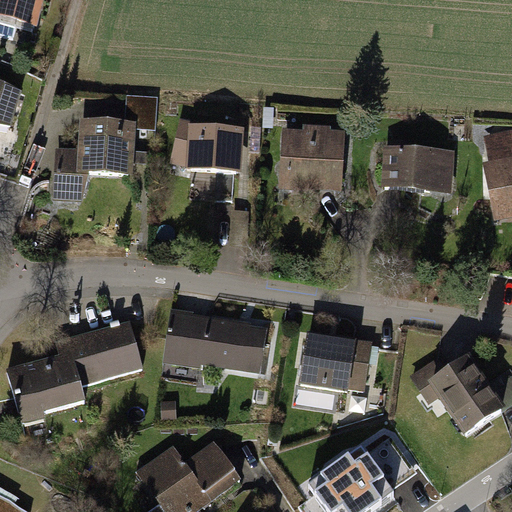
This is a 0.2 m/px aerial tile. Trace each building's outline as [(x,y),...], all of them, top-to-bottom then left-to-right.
[(0,0),(0,21),(30,29),(37,0),(0,0)] [(0,80),(0,125),(21,133),(35,94),(0,80)] [(131,119),(77,121),(78,151),(52,152),(53,190),(82,189),(82,172),(133,170),(131,119)] [(245,126),(176,127),(177,178),(246,177),(245,126)] [(334,136),(283,136),(283,199),(334,199),(334,136)] [(511,136),(482,143),(498,218),(511,214),(511,136)] [(451,151),(382,153),(383,192),(452,190),(451,151)] [(265,326),(174,314),(167,371),(203,375),(206,358),(260,365),(265,326)] [(62,363),(14,376),(27,424),(82,409),(76,384),(134,368),(122,326),(57,343),(62,363)] [(362,344),(305,339),(301,384),(358,389),(362,344)] [(468,352),(419,383),(458,444),(507,413),(468,352)] [(361,452),(309,489),(325,511),(373,511),(394,497),(386,487),(411,470),(390,439),(365,457),(361,452)] [(177,454),(139,478),(160,511),(192,511),(235,486),(214,452),(187,469),(177,454)] [(0,511),(24,511),(0,497),(0,511)]
